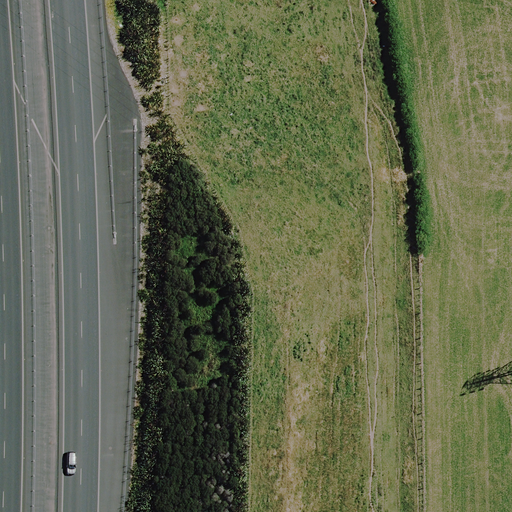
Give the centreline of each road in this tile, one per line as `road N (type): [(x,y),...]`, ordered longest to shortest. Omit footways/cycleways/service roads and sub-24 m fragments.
road 1 (motorway): [(65,0),(80,511)]
road 2 (motorway): [(2,511),(0,157)]
